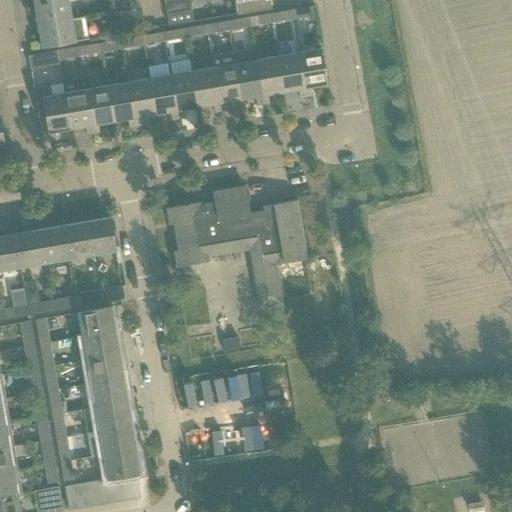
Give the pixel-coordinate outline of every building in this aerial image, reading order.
[(59,0),(34,4),(38,26),(72,20),(68,0),(59,0)] [(138,0),(133,0),(128,1),(128,2),(130,10),(131,10),(140,8),(138,0)] [(188,0),(171,0),(165,1),(167,13),(190,9),(188,0)] [(195,0),(195,9),(222,8),(222,0),(195,0)] [(269,0),(235,0),(237,14),(271,8),(269,0)] [(313,6),(291,10),(292,19),(314,15),(313,6)] [(130,11),(115,14),(116,24),(132,22),(131,18),(142,16),(140,8),(131,10),(130,10),(130,11)] [(190,9),(167,13),(169,25),(193,21),(190,9)] [(291,10),(270,14),(271,23),(292,19),(291,10)] [(270,14),(248,17),(250,26),(271,23),(270,14)] [(248,17),(227,21),(229,30),(250,26),(248,17)] [(72,20),(38,26),(41,46),(41,47),(88,39),(85,18),(72,20)] [(227,21),(206,25),(207,34),(229,30),(227,21)] [(206,25),(184,29),(186,37),(207,34),(206,25)] [(184,29),(163,32),(165,41),(186,37),(184,29)] [(163,32),(142,36),(143,45),(165,41),(163,32)] [(142,36),(121,40),(122,48),(143,45),(142,36)] [(121,40),(99,43),(101,52),(122,48),(121,40)] [(99,43),(78,47),(80,56),(101,52),(99,43)] [(78,47),(57,51),(58,59),(80,56),(78,47)] [(254,48),(232,51),(241,99),(255,96),(257,105),(263,104),(256,60),(254,48)] [(320,49),(298,52),(306,97),(312,95),(311,87),(326,84),(320,49)] [(58,59),(57,51),(28,56),(30,68),(58,63),(58,60),(58,59)] [(211,55),(213,67),(221,111),(227,110),(226,101),(241,99),(232,51),(211,55)] [(298,52),(277,56),(283,91),(298,89),(299,98),(306,97),(298,52)] [(277,56),(256,60),(263,104),(270,103),(268,94),(283,91),(277,56)] [(213,67),(192,71),(198,106),(213,104),(214,112),(221,111),(213,67)] [(192,71),(170,75),(178,119),(185,117),(183,109),(198,106),(192,71)] [(170,75),(149,78),(155,114),(170,111),(172,120),(178,119),(170,75)] [(149,78),(128,82),(136,126),(142,125),(140,116),(155,114),(149,78)] [(128,82),(107,86),(113,121),(128,118),(129,127),(136,126),(128,82)] [(42,87),(34,89),(39,117),(45,116),(50,141),(57,140),(56,131),(70,128),(64,93),(62,84),(42,87)] [(107,86),(85,89),(93,133),(99,132),(98,124),(113,121),(107,86)] [(85,89),(64,93),(70,128),(85,126),(87,134),(93,133),(85,89)] [(249,249),(250,254),(254,253),(255,261),(251,262),(259,308),(281,304),(275,264),(307,258),(297,200),(263,206),(264,210),(249,213),(245,185),(212,191),(214,202),(200,204),(199,202),(165,208),(166,209),(169,224),(173,223),(178,250),(173,251),(176,267),(210,261),(209,256),(249,249)] [(109,216),(86,220),(92,254),(115,250),(109,216)] [(86,220),(63,224),(69,259),(92,254),(86,220)] [(63,224),(39,228),(45,263),(69,259),(63,224)] [(39,228),(15,233),(21,267),(45,263),(39,228)] [(15,233),(0,235),(0,270),(21,267),(15,233)] [(121,286),(98,290),(100,302),(123,299),(121,286)] [(100,302),(98,290),(79,293),(81,306),(100,302)] [(75,296),(56,299),(57,310),(77,306),(75,296)] [(46,301),(28,304),(29,315),(48,311),(46,301)] [(28,304),(9,307),(11,318),(29,315),(28,304)] [(92,310),(77,312),(81,337),(116,330),(112,306),(92,310)] [(45,318),(34,320),(38,340),(49,338),(45,318)] [(29,321),(19,323),(22,343),(33,341),(29,321)] [(116,330),(81,337),(81,338),(85,360),(120,354),(116,332),(116,330)] [(50,345),(39,346),(43,369),(54,367),(50,345)] [(34,347),(23,349),(27,373),(38,372),(34,347)] [(120,354),(85,360),(85,362),(89,383),(124,377),(120,356),(120,354)] [(54,367),(43,369),(47,389),(57,387),(54,367)] [(38,372),(27,373),(31,392),(41,390),(38,372)] [(89,383),(93,408),(128,402),(124,377),(89,383)] [(59,396),(48,398),(51,417),(62,415),(59,396)] [(43,399),(32,401),(36,421),(46,419),(43,399)] [(128,402),(93,408),(97,431),(132,424),(128,402)] [(62,415),(51,417),(55,436),(65,434),(62,415)] [(46,419),(36,421),(39,438),(50,436),(46,419)] [(97,431),(86,432),(90,457),(102,455),(136,449),(133,427),(132,424),(97,431)] [(0,426),(0,450),(8,449),(4,426),(0,426)] [(67,444),(57,446),(57,448),(60,465),(71,463),(68,446),(67,444)] [(51,447),(41,449),(41,450),(44,467),(55,466),(52,448),(51,447)] [(0,450),(0,475),(12,473),(8,449),(0,450)] [(136,449),(102,455),(102,457),(106,479),(111,478),(123,476),(135,474),(141,473),(137,451),(136,449)] [(71,463),(60,465),(63,481),(73,479),(71,463)] [(55,466),(44,467),(47,484),(58,482),(55,466)] [(0,475),(0,499),(16,497),(12,473),(0,475)] [(135,474),(123,476),(127,500),(139,498),(135,474)] [(123,476),(111,478),(115,502),(127,500),(123,476)] [(106,479),(99,480),(103,504),(115,502),(111,478),(106,479)] [(99,480),(87,482),(91,506),(103,504),(99,480)] [(87,482),(75,484),(79,508),(91,506),(87,482)] [(75,484),(63,486),(64,490),(67,510),(79,508),(75,484)] [(45,489),(49,511),(55,511),(62,511),(57,487),(45,489)] [(19,511),(16,497),(0,499),(0,511),(19,511)]
